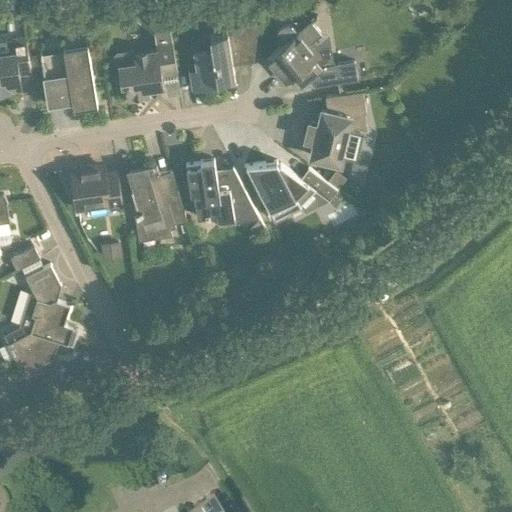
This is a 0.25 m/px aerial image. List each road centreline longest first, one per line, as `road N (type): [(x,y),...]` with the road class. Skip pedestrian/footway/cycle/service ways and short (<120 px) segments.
road 1 (tertiary): [(145,393),(404,266),(455,232),(511,177)]
road 2 (residential): [(20,150),(145,393)]
road 3 (residential): [(20,150),(256,108)]
road 4 (tertiary): [(0,465),(145,393)]
